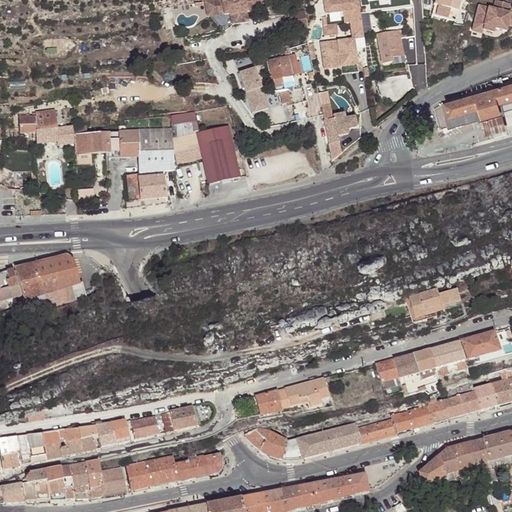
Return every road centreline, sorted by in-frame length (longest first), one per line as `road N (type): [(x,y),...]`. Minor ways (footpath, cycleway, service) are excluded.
road 1 (unclassified): [(511,315),(218,394)]
road 2 (unclassified): [(218,394),(223,412),(208,431),(0,482)]
road 3 (secondary): [(122,243),(250,223),(364,192)]
road 4 (tertiary): [(238,439),(146,299),(122,243)]
road 5 (unclassified): [(218,394),(0,433)]
road 6 (secondary): [(386,169),(186,215)]
road 7 (tertiary): [(258,475),(438,435)]
road 8 (tertiary): [(62,511),(243,479)]
road 9 (tertiary): [(438,435),(375,497),(327,511)]
road 10 (tertiary): [(511,61),(430,96),(397,120)]
road 11 (secondary): [(0,240),(64,233),(122,243)]
